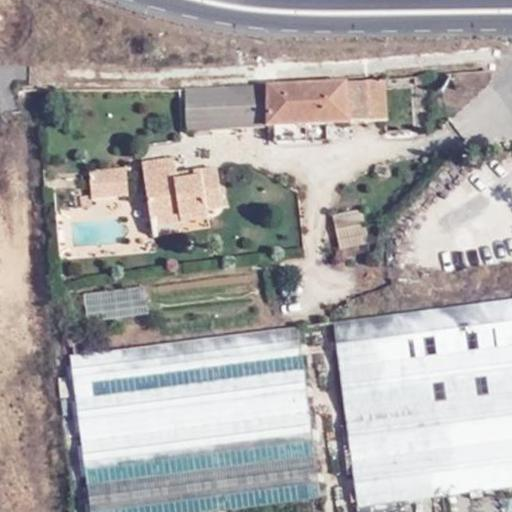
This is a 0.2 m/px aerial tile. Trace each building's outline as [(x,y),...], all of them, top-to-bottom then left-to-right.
[(271,90),(187,91),(188,132),(276,130),(278,144),(308,143),(308,128),(389,121),(384,81),(271,90)] [(94,184),(95,190),(131,187),(129,157),(93,160),(94,184)] [(179,165),(179,161),(147,164),(154,222),(181,217),(182,225),(212,221),(211,210),(224,209),(220,173),(200,176),(201,182),(183,184),(182,177),(181,165),(179,165)] [(200,176),(182,177),(183,184),(201,182),(200,176)] [(96,202),(95,190),(94,184),(78,185),(80,203),(96,202)] [(336,232),(366,225),(364,212),(333,218),(336,232)] [(181,217),(154,222),(155,229),(182,225),(181,217)] [(410,511),(409,497),(511,486),(511,304),(338,323),(357,511),(410,511)] [(70,348),(72,364),(299,333),(297,318),(292,320),(70,348)] [(299,333),(72,364),(76,390),(303,357),(299,333)] [(303,357),(76,390),(83,435),(309,401),(303,357)] [(309,401),(83,435),(89,476),(316,443),(309,401)] [(316,443),(89,476),(94,511),(185,511),(323,492),(316,443)] [(326,511),(323,492),(185,511),(326,511)]
